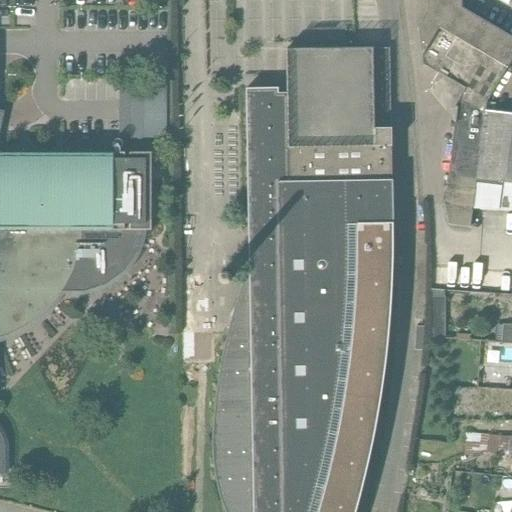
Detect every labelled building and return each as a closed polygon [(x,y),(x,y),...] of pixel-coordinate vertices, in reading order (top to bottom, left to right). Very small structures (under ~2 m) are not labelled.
[(511,184),(477,180),(485,112),(487,103),(511,60),(511,38),(461,9),(461,0),(426,0),(427,14),(418,29),(423,67),(438,75),(430,89),(442,96),(438,103),(455,122),(445,206),(448,224),(469,226),(471,209),(481,210),(511,211),(511,184)] [(392,289),(392,270),(393,246),(393,227),(390,49),(359,49),(285,50),(286,89),(281,90),(281,85),(246,85),(249,270),(246,275),(242,286),(236,304),(228,333),(226,341),(223,354),(218,379),(215,403),(213,429),(212,441),(213,455),(214,470),(218,488),(219,495),(223,506),(225,511),(356,511),(357,509),(362,488),(368,467),(372,445),(376,424),(380,403),(384,373),(389,332),(391,311),(392,289)] [(131,85),(133,138),(169,137),(168,84),(131,85)] [(511,115),(485,112),(477,180),(511,184),(511,115)] [(82,232),(123,232),(124,232),(124,200),(130,200),(130,193),(130,154),(0,153),(0,340),(9,337),(29,326),(47,311),(62,293),(73,272),(80,250),(82,232)] [(221,273),(220,273),(220,274),(219,274),(219,275),(219,276),(218,276),(218,277),(218,278),(218,279),(218,280),(218,281),(218,282),(219,283),(219,284),(220,284),(220,285),(221,285),(221,286),(222,286),(223,286),(224,286),(225,286),(226,286),(227,286),(228,286),(228,285),(229,285),(230,284),(231,283),(231,282),(232,282),(232,281),(232,280),(232,279),(232,278),(232,277),(231,276),(231,275),(230,275),(230,274),(229,274),(229,273),(228,273),(228,272),(227,272),(226,272),(225,272),(224,272),(223,272),(222,272),(222,273),(221,273)]
